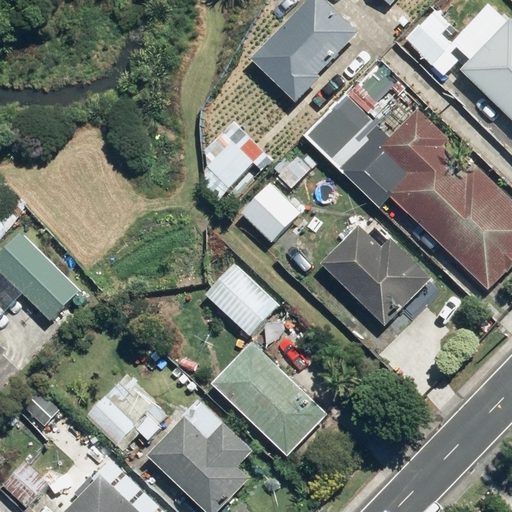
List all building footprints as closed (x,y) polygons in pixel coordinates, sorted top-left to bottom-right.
[(319,0),(314,0),(251,64),(296,109),(321,84),(318,81),(359,40),(319,0)] [(380,0),(391,10),(399,0),(380,0)] [(406,45),(433,72),(453,52),(440,40),(453,28),(438,13),(406,45)] [(511,26),(461,77),(511,125),(511,26)] [(408,180),(389,199),(489,296),(511,272),(511,205),(474,169),(468,176),(443,152),(450,146),(419,116),(382,154),(408,180)] [(220,206),(255,167),(233,146),(205,177),(206,194),(220,206)] [(279,180),(293,193),(312,174),(299,161),(279,180)] [(272,189),(242,219),(272,248),(301,218),(272,189)] [(0,191),(0,240),(26,209),(4,190),(0,191)] [(359,231),(321,270),(385,332),(432,284),(391,244),(382,253),(359,231)] [(20,237),(0,257),(0,275),(50,325),(80,296),(20,237)] [(233,269),(205,299),(249,338),(277,309),(233,269)] [(136,346),(152,368),(166,358),(149,336),(136,346)] [(251,347),(212,389),(287,460),(327,418),(251,347)] [(103,397),(88,414),(127,449),(139,436),(148,444),(161,430),(159,428),(167,418),(155,407),(156,406),(157,405),(127,378),(116,389),(126,398),(122,403),(115,396),(111,401),(107,397),(106,399),(103,397)] [(184,422),(147,460),(200,511),(220,511),(248,483),(237,472),(252,456),(198,404),(182,420),(184,422)] [(133,511),(102,481),(70,511),(133,511)]
